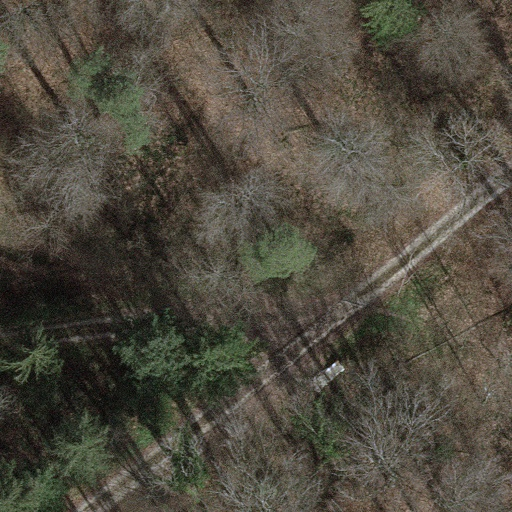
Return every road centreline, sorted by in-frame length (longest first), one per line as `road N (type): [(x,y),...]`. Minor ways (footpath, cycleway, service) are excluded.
road 1 (track): [(72,511),(511,171)]
road 2 (track): [(304,333),(223,308),(0,341)]
